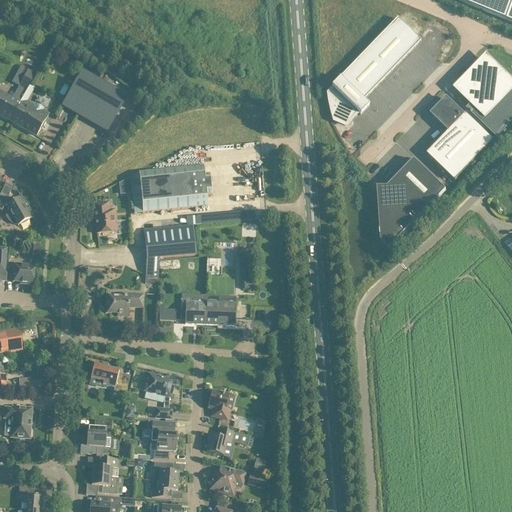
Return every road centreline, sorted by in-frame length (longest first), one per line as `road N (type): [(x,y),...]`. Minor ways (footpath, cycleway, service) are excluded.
road 1 (primary): [(334,511),(296,0)]
road 2 (unclassified): [(372,511),(362,307),(511,159)]
road 3 (unclassified): [(68,304),(72,221),(38,163),(0,141)]
road 4 (unclassified): [(369,160),(469,49),(478,28)]
road 5 (residential): [(195,511),(201,351)]
road 6 (residential): [(65,338),(201,351)]
road 7 (unclassified): [(54,471),(65,338)]
